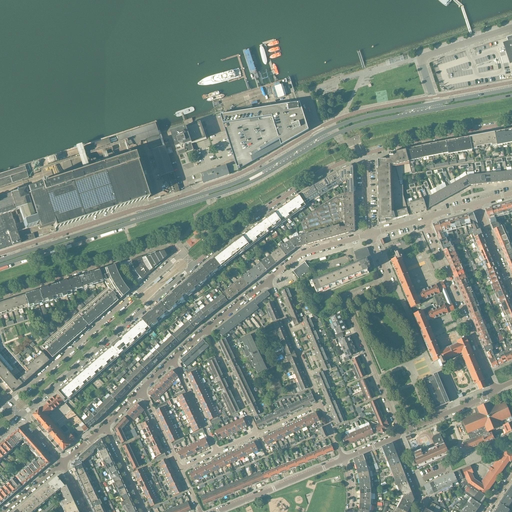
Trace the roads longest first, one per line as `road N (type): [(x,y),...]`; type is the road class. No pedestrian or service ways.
road 1 (secondary): [(0,265),(241,186),(320,141)]
road 2 (secondary): [(318,134),(238,181),(0,260)]
road 3 (residential): [(400,432),(346,305),(388,277),(369,234)]
road 4 (residential): [(20,417),(192,266)]
road 5 (residential): [(179,255),(8,404)]
road 6 (residential): [(192,266),(303,184),(365,153)]
road 7 (residential): [(0,296),(164,242),(179,255)]
road 8 (residential): [(494,390),(424,218)]
road 9 (residential): [(365,153),(511,122)]
road 10 (unclassified): [(511,26),(424,55),(434,103)]
road 11 (residential): [(217,511),(343,459)]
road 12 (residential): [(320,404),(268,281)]
road 13 (secondary): [(434,103),(318,134)]
road 14 (secondary): [(320,141),(435,109)]
